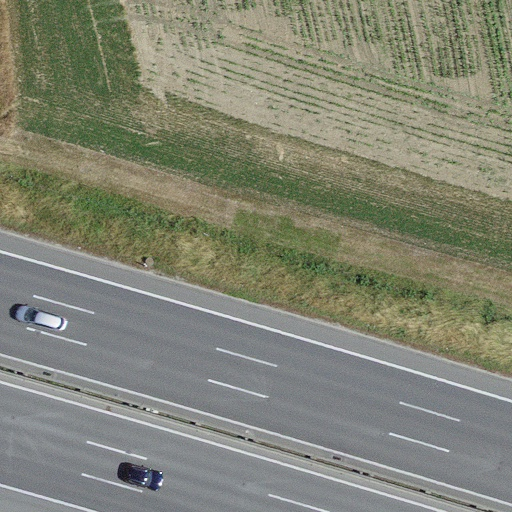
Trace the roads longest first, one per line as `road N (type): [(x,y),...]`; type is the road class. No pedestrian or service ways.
road 1 (motorway): [(511,454),(0,304)]
road 2 (motorway): [(0,435),(266,511)]
